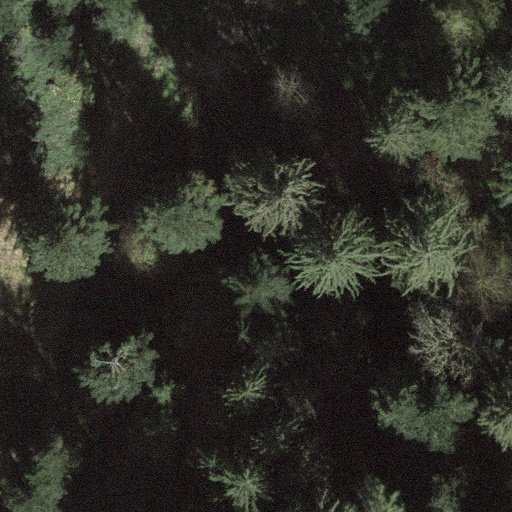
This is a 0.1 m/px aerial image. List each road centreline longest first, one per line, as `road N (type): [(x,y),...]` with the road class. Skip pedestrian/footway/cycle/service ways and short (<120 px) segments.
road 1 (track): [(157,0),(86,278),(0,487)]
road 2 (track): [(308,0),(475,196),(511,261)]
